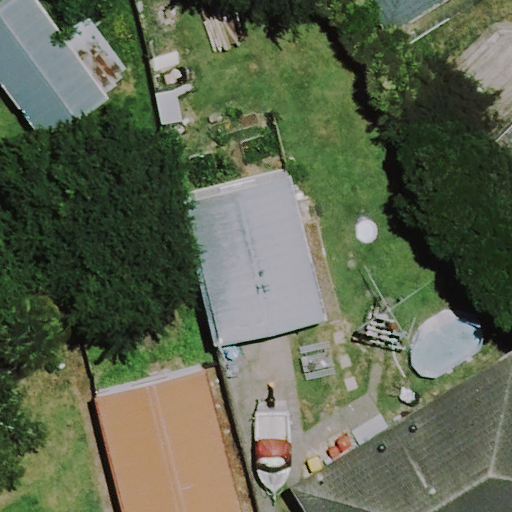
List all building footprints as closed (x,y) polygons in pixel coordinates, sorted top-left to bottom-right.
[(106,89),(38,0),(0,0),(0,83),(41,138),(106,89)] [(426,0),(366,0),(382,26),(426,0)] [(323,310),(287,164),(172,192),(208,338),(323,310)] [(511,185),(498,199),(511,214),(511,185)] [(511,511),(511,342),(509,337),(281,473),(304,511),(511,511)] [(221,511),(236,508),(198,361),(86,390),(117,511),(221,511)]
